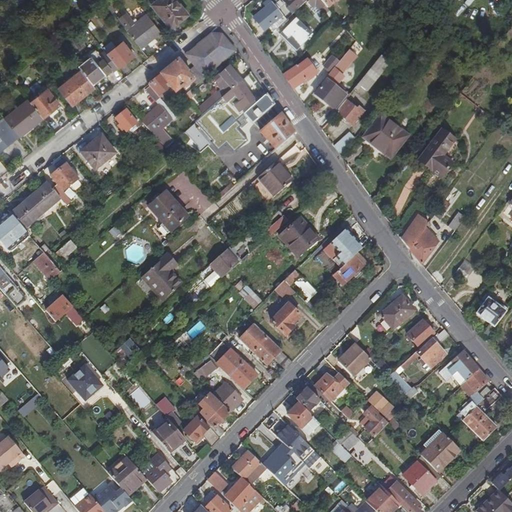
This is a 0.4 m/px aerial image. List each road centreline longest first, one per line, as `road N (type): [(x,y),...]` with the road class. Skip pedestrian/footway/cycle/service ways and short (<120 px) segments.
road 1 (residential): [(160,511),(404,260)]
road 2 (residential): [(222,11),(0,190)]
road 3 (residential): [(308,126),(404,260)]
road 4 (residential): [(404,260),(511,385)]
road 5 (residential): [(308,126),(222,11)]
